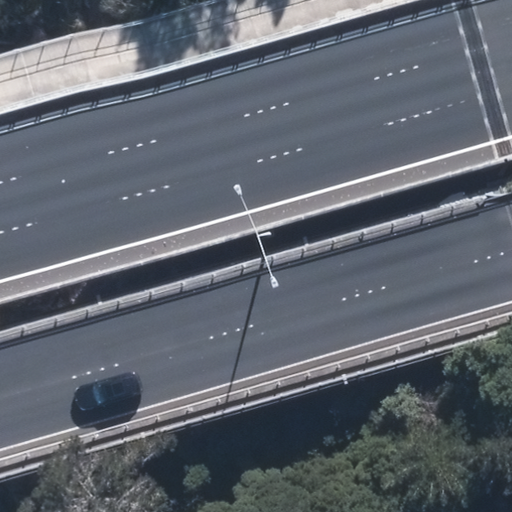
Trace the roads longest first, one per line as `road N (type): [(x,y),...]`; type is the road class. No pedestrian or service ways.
road 1 (motorway): [(511,255),(0,403)]
road 2 (motorway): [(0,244),(511,97)]
